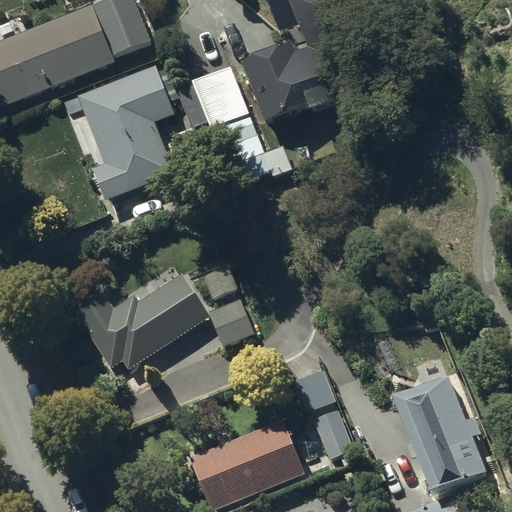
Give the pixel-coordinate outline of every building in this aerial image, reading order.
[(152,45),(134,0),(117,0),(0,46),(0,114),(118,68),(115,59),(152,45)] [(298,55),(295,48),(245,68),(269,129),(368,90),(332,0),(287,0),(288,0),(290,0),(310,50),(298,55)] [(179,127),(160,79),(82,109),(109,175),(96,180),(109,214),(179,186),(158,136),(179,127)] [(269,167),(251,123),(214,138),(224,161),(212,166),(227,203),(275,183),(277,187),(296,179),(288,159),(269,167)] [(126,365),(131,372),(212,321),(185,278),(141,305),(137,299),(115,313),(105,296),(76,314),(113,373),(126,365)] [(210,313),(211,314),(226,351),(256,339),(241,300),(210,313)] [(466,424),(448,379),(394,401),(433,499),(487,478),(473,441),(482,437),(476,421),(466,424)] [(339,413),(316,423),(329,457),(353,448),(339,413)] [(223,511),(307,478),(286,425),(193,463),(213,511),(223,511)] [(458,511),(453,498),(417,511),(458,511)]
